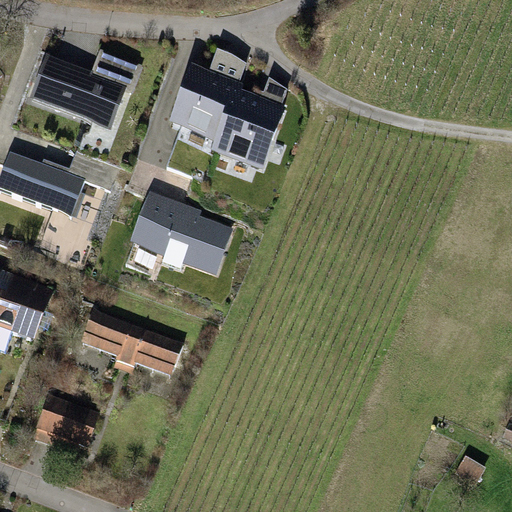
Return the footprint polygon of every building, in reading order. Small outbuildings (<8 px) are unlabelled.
[(140,67),(96,51),(87,74),(132,90),(140,67)] [(87,74),(41,56),(23,103),(105,135),(123,88),(87,74)] [(240,83),(184,62),(160,127),(203,143),(198,156),(253,176),(278,108),(236,92),(240,83)] [(87,180),(12,152),(0,184),(0,190),(73,218),(87,180)] [(195,211),(143,191),(122,246),(203,277),(221,230),(192,219),(195,211)] [(87,196),(80,221),(101,227),(108,203),(87,196)] [(52,292),(0,273),(0,353),(4,355),(10,341),(31,349),(52,292)] [(178,346),(84,311),(70,349),(164,383),(178,346)] [(95,414),(43,397),(29,438),(81,455),(95,414)] [(511,427),(505,424),(495,443),(511,450),(511,427)] [(483,470),(460,459),(451,478),(474,489),(483,470)]
